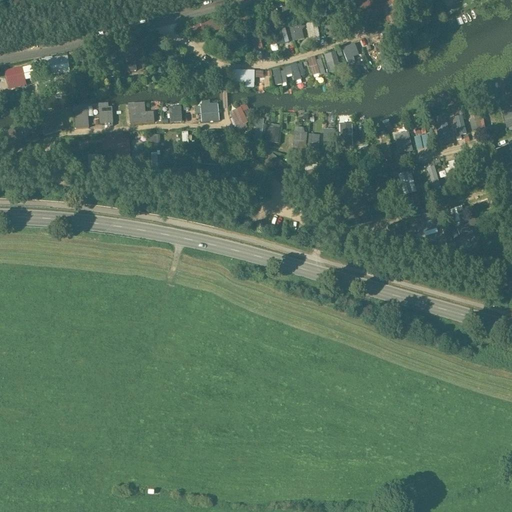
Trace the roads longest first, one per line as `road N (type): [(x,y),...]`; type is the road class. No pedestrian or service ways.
road 1 (primary): [(511,331),(212,247),(129,230),(0,220)]
road 2 (residential): [(283,193),(317,240),(495,194),(479,143),(333,178)]
road 3 (residential): [(35,142),(51,176),(102,176),(237,204),(272,202),(283,193)]
road 4 (residential): [(224,124),(35,142)]
road 5 (residential): [(0,62),(167,21)]
road 6 (residential): [(222,69),(257,68),(357,38)]
